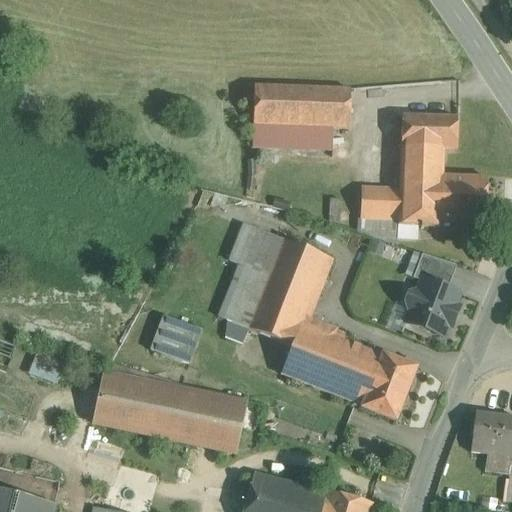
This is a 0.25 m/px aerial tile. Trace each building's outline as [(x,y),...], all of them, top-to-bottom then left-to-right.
[(254,87),(252,148),(332,151),(333,130),(349,131),(350,91),(254,87)] [(440,224),(442,178),(440,149),(456,153),(457,118),(403,117),(399,191),(362,190),(361,220),(398,221),(397,227),(420,228),(420,231),(423,231),(423,228),(440,229),(440,224)] [(332,151),(252,148),(252,157),(332,160),(332,151)] [(487,179),(442,178),(440,224),(485,226),(487,179)] [(329,201),(328,224),(339,225),(340,202),(329,201)] [(357,220),(357,235),(397,248),(397,227),(398,221),(361,220),(357,220)] [(283,242),(248,331),(291,349),(304,319),(305,319),(328,260),(283,242)] [(483,254),(477,252),(474,262),(480,263),(483,254)] [(456,268),(422,256),(413,280),(422,283),(422,282),(447,291),(456,268)] [(447,291),(422,282),(422,283),(418,294),(415,293),(409,296),(406,305),(408,312),(410,312),(406,324),(443,338),(447,326),(451,328),(458,309),(454,308),(459,296),(447,291)] [(202,333),(164,318),(151,353),(189,367),(202,333)] [(305,319),(304,319),(291,349),(281,376),(361,408),(381,358),(333,339),(336,331),(305,319)] [(229,323),(224,336),(242,343),(247,329),(229,323)] [(62,363),(0,340),(0,366),(53,387),(62,363)] [(417,369),(382,356),(381,358),(361,408),(361,410),(396,424),(417,369)] [(244,405),(105,376),(95,426),(234,455),(244,405)] [(511,419),(476,414),(471,454),(488,456),(511,459),(511,419)] [(485,475),(509,478),(511,459),(488,456),(485,475)] [(325,479),(282,468),(278,483),(254,476),(244,511),(321,511),(326,495),(321,494),(325,479)] [(53,511),(54,508),(0,493),(0,511),(53,511)] [(371,511),(372,507),(326,495),(321,511),(371,511)]
